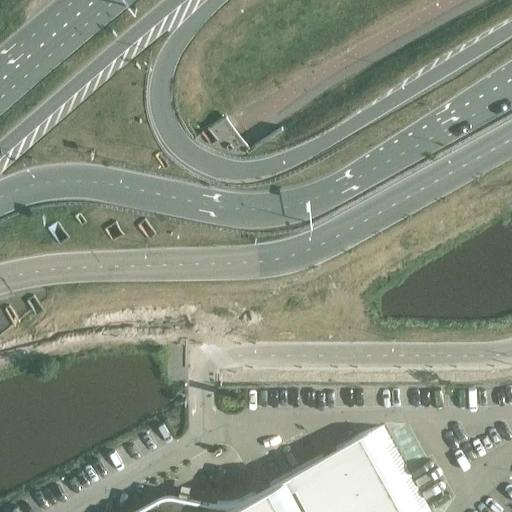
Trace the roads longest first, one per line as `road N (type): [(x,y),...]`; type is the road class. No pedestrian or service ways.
road 1 (primary): [(511,29),(307,154),(245,174),(224,172),(203,166),(170,136),(159,90),(170,53),(219,0)]
road 2 (primary): [(0,198),(48,183),(87,183),(240,211),(287,208),(350,184),(511,94)]
road 3 (secondary): [(0,150),(175,0)]
road 4 (unclassified): [(356,315),(227,345),(210,360),(209,379)]
road 5 (unclassified): [(356,315),(511,343)]
road 6 (primary): [(96,0),(0,83)]
